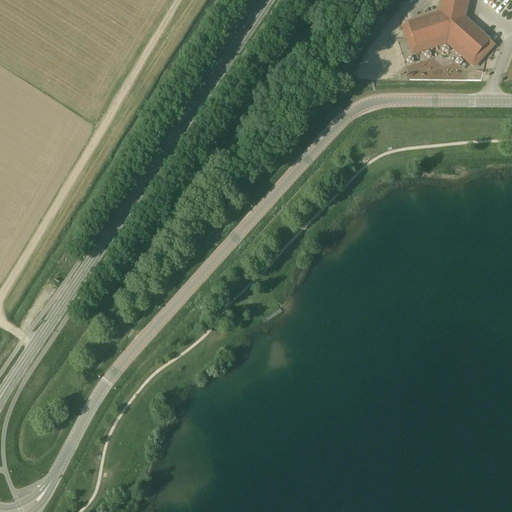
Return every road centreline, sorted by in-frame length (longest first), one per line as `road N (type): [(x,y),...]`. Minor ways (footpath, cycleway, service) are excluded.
road 1 (tertiary): [(511,102),(384,100),(349,114),(128,355),(47,487)]
road 2 (secondary): [(0,398),(269,0)]
road 3 (track): [(0,297),(177,0)]
